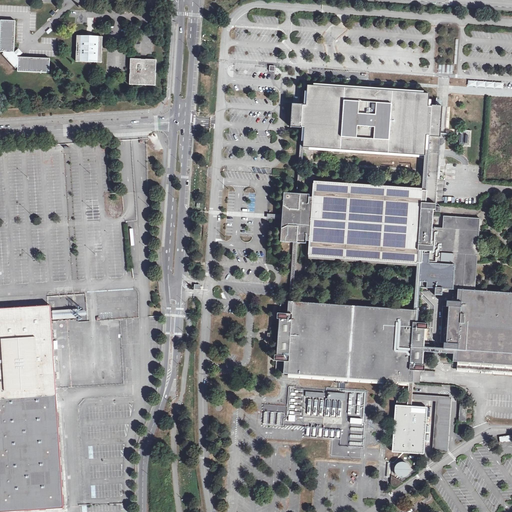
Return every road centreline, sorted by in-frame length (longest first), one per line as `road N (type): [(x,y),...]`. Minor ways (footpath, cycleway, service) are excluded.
road 1 (unclassified): [(194,41),(511,65)]
road 2 (unclassified): [(161,402),(176,353),(188,123)]
road 3 (unclassified): [(175,122),(161,402)]
road 4 (unclassified): [(175,122),(0,132)]
road 5 (unknown): [(208,293),(263,291),(274,286),(275,274),(210,261)]
road 6 (unknown): [(288,27),(432,37)]
